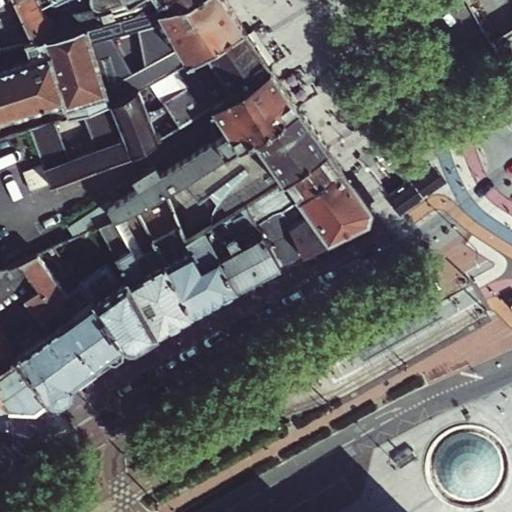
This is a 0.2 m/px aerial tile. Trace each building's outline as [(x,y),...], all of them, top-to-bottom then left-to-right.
[(0,118),(61,99),(66,117),(108,104),(120,97),(116,81),(124,78),(114,45),(109,46),(105,34),(127,28),(138,25),(162,73),(245,26),(227,0),(184,0),(179,2),(84,27),(80,26),(57,34),(57,35),(36,41),(29,43),(35,60),(0,71),(0,118)] [(16,0),(31,31),(36,41),(57,35),(57,34),(80,26),(84,27),(179,2),(184,0),(16,0)] [(163,101),(178,126),(213,105),(272,65),(245,26),(162,73),(151,80),(163,101)] [(131,40),(127,28),(105,34),(109,46),(114,45),(131,40)] [(511,33),(497,42),(511,66),(511,33)] [(300,105),(272,65),(213,105),(223,120),(226,124),(214,132),(217,137),(163,172),(93,217),(98,225),(100,224),(116,217),(156,199),(182,182),(300,105)] [(51,182),(52,185),(134,153),(158,138),(138,87),(120,97),(108,104),(66,117),(31,128),(40,153),(51,182)] [(300,105),(182,182),(196,201),(206,195),(221,218),(246,202),(373,207),(305,111),(300,105)] [(211,128),(214,132),(226,124),(223,120),(211,128)] [(51,182),(40,153),(21,159),(30,189),(51,182)] [(278,267),(283,264),(246,202),(221,218),(206,227),(239,287),(254,279),(278,267)] [(373,207),(246,202),(283,264),(293,259),(370,219),(373,207)] [(129,275),(160,331),(196,311),(158,245),(138,256),(116,217),(100,224),(129,275)] [(239,287),(206,227),(183,241),(179,235),(176,225),(154,238),(158,245),(196,311),(239,287)] [(68,303),(69,295),(39,252),(0,270),(0,269),(0,317),(51,396),(52,395),(53,396),(64,397),(74,391),(74,383),(72,380),(102,359),(108,356),(109,358),(118,359),(132,349),(93,298),(74,311),(68,303)] [(83,285),(93,298),(132,349),(155,334),(160,331),(129,275),(123,279),(109,260),(80,281),(83,285)] [(74,311),(93,298),(83,285),(69,295),(68,303),(74,311)] [(38,406),(51,396),(0,317),(0,404),(17,405),(38,406)] [(498,498),(503,493),(506,487),(509,481),(511,474),(511,467),(511,460),(509,454),(506,447),(502,442),(498,437),(492,433),(486,429),(479,427),(472,427),(465,427),(458,428),(452,431),(446,435),(441,439),(437,445),(433,451),(431,457),(430,464),(430,471),(431,478),(433,484),(437,490),(441,496),(446,500),(452,504),(459,507),(466,508),(472,508),(479,507),(486,505),(492,502),(498,498)]
